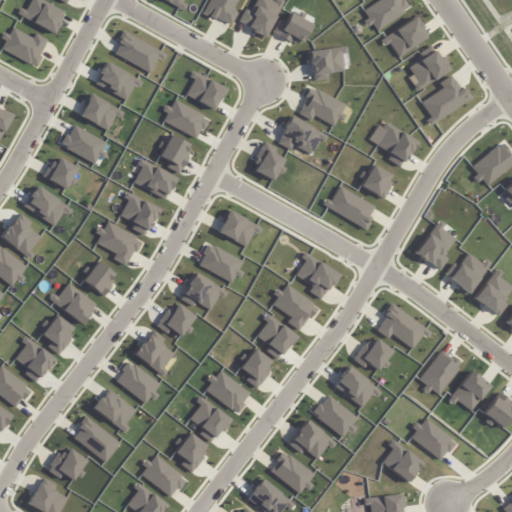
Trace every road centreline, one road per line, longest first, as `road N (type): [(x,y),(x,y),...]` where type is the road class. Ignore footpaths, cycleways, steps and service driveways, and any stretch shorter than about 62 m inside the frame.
road 1 (residential): [(114,0),(262,82),(158,268),(41,419),(0,489)]
road 2 (residential): [(510,97),(444,151),(351,310),(193,511)]
road 3 (residential): [(211,174),(420,294),(511,366)]
road 4 (residential): [(0,192),(104,0)]
road 5 (residential): [(441,0),(511,99)]
